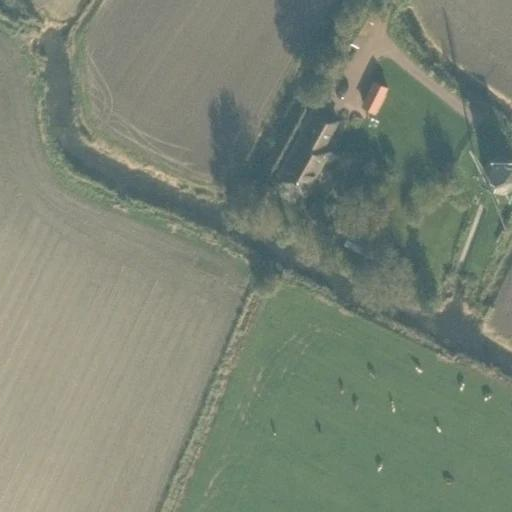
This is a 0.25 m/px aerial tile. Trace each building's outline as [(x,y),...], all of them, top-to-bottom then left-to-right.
[(358,48),(374,20),(360,12),(343,40),(358,48)] [(367,92),(360,105),(364,107),(374,112),(380,99),(367,92)] [(302,193),(327,150),(321,146),(337,118),(320,108),(312,121),(303,136),(279,179),(302,193)] [(499,189),(511,184),(511,183),(511,160),(501,155),(489,159),(484,171),(488,183),(499,189)] [(274,189),(263,183),(255,198),(266,204),(274,189)]
